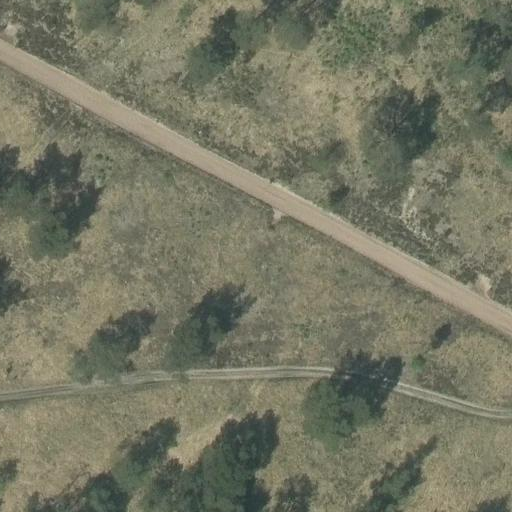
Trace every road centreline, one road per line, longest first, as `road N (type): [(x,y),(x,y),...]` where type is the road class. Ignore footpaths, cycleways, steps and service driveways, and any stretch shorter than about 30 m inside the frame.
road 1 (track): [(0,52),(511,327)]
road 2 (track): [(511,415),(391,384),(284,373),(100,383),(0,398)]
road 3 (track): [(69,90),(0,193)]
